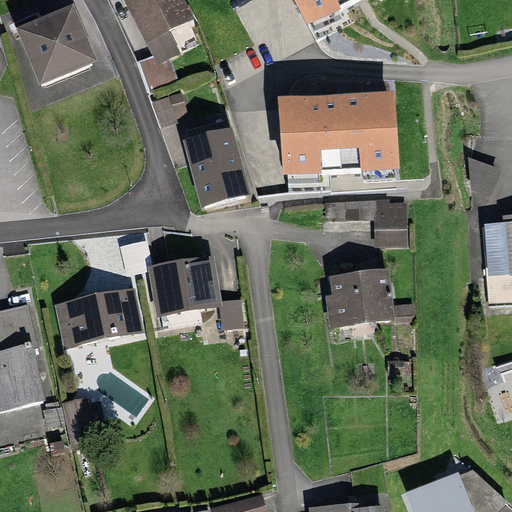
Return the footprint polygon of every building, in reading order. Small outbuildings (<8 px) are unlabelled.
[(172,0),(118,0),(141,41),(182,18),(172,0)] [(301,0),(310,16),(339,0),(301,0)] [(65,9),(12,32),(34,83),(87,61),(65,9)] [(164,62),(139,71),(145,89),(170,80),(164,62)] [(390,93),(281,101),(286,173),(395,165),(390,93)] [(227,132),(182,145),(200,208),(245,196),(227,132)] [(401,205),(344,205),(344,231),(376,231),(376,247),(401,247),(401,205)] [(511,222),(486,224),(490,273),(511,271),(511,222)] [(205,263),(149,269),(154,314),(210,308),(205,263)] [(382,276),(323,281),(327,326),(386,321),(382,276)] [(130,291),(52,308),(61,348),(138,331),(130,291)] [(238,341),(234,302),(219,304),(224,342),(238,341)] [(26,351),(0,356),(0,410),(38,402),(26,351)] [(93,445),(86,401),(39,408),(42,429),(65,426),(69,449),(93,445)] [(472,511),(457,474),(409,493),(416,511),(472,511)] [(259,511),(257,501),(216,510),(216,511),(259,511)]
